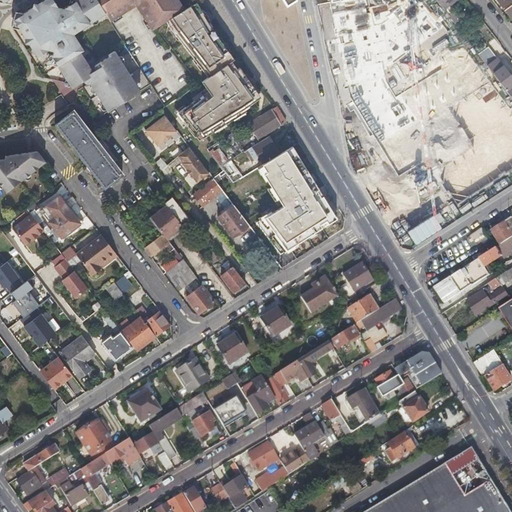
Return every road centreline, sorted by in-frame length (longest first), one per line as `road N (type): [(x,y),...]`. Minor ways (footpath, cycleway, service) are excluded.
road 1 (residential): [(369,223),(67,417)]
road 2 (residential): [(127,511),(432,327)]
road 3 (primary): [(231,0),(344,182)]
road 4 (residential): [(344,182),(307,0)]
road 5 (unknown): [(122,381),(10,234)]
road 6 (residential): [(511,197),(398,271)]
